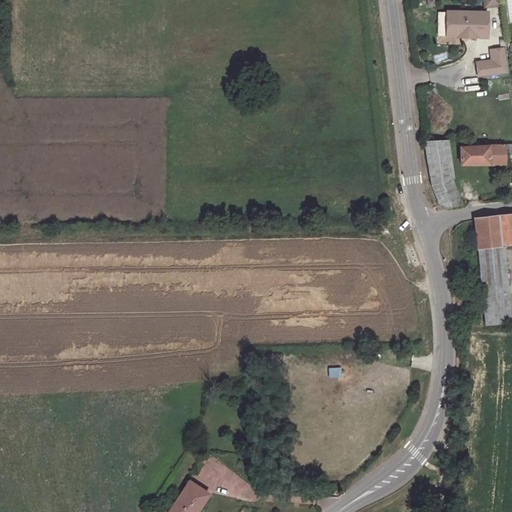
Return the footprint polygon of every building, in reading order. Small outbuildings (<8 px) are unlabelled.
[(446,13),(447,38),(461,38),(462,33),(471,33),(471,38),(486,38),(486,13),(446,13)] [(479,78),(509,73),(505,49),(491,51),(492,61),(477,63),(479,78)] [(425,142),(432,185),(450,179),(442,141),(425,142)] [(511,163),(511,145),(480,146),(474,146),(461,147),(461,165),(489,165),(511,164),(511,163)] [(447,209),(463,206),(451,179),(450,179),(432,185),(439,204),(447,209)] [(348,198),(333,198),(333,214),(348,214),(348,198)] [(511,215),(496,217),(499,244),(503,244),(511,242),(511,215)] [(496,217),(475,220),(477,247),(499,244),(496,217)] [(499,244),(477,247),(484,309),(509,307),(503,244),(499,244)] [(511,321),(509,307),(484,309),(485,324),(511,321)] [(189,483),(169,511),(199,511),(210,496),(189,483)]
